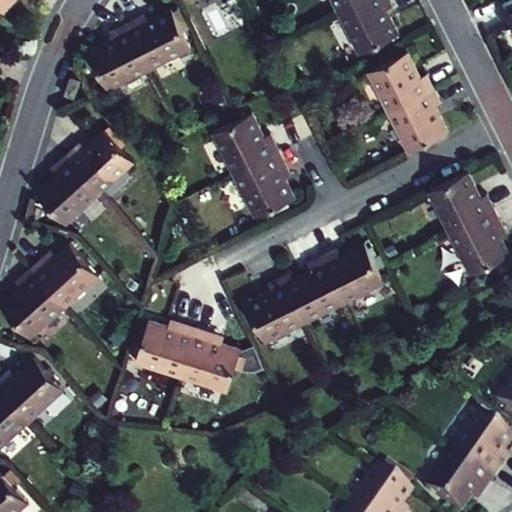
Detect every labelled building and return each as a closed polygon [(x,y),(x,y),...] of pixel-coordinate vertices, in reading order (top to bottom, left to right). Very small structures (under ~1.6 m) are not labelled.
[(0,0),(0,11),(8,0),(0,0)] [(142,2),(125,11),(150,61),(190,41),(170,0),(164,0),(146,9),(142,2)] [(345,0),(340,3),(361,47),(399,28),(386,1),(387,0),(345,0)] [(511,0),(507,0),(500,4),(511,27),(511,0)] [(109,81),(150,61),(125,11),(111,17),(115,25),(88,38),(109,81)] [(420,73),(407,47),(369,66),(388,103),(432,81),(427,69),(420,73)] [(440,97),(432,81),(388,103),(408,143),(447,123),(435,100),(440,97)] [(251,107),(210,128),(230,167),(279,142),(273,129),(265,133),(251,107)] [(67,147),(104,190),(137,163),(103,124),(84,141),(80,136),(67,147)] [(279,142),(230,167),(252,212),(295,191),(286,173),(293,169),(279,142)] [(70,220),(104,190),(67,147),(54,159),(59,164),(37,183),(70,220)] [(426,184),(445,224),(492,201),(485,187),(478,191),(467,169),(460,167),(426,184)] [(492,201),(445,224),(464,263),(505,243),(494,220),(500,217),(492,201)] [(44,251),(32,262),(69,303),(104,272),(71,235),(48,255),(44,251)] [(338,246),(324,253),(346,296),(386,277),(367,238),(340,251),(338,246)] [(314,265),(287,278),(306,316),(346,296),(324,253),(311,259),(314,265)] [(37,331),(69,303),(32,262),(19,273),(24,278),(5,295),(37,331)] [(266,283),(268,287),(248,297),(266,335),(306,316),(287,278),(285,273),(266,283)] [(181,369),(196,322),(179,316),(177,323),(149,314),(136,355),(181,369)] [(215,328),(196,322),(181,369),(227,384),(240,342),(213,334),(215,328)] [(0,372),(0,378),(35,417),(66,389),(32,352),(13,369),(9,364),(0,372)] [(0,447),(1,448),(35,417),(0,378),(0,447)] [(511,410),(511,380),(498,401),(511,410)] [(511,434),(479,412),(453,450),(494,479),(506,462),(499,458),(505,451),(511,440),(511,434)] [(476,490),(483,494),(494,479),(453,450),(427,487),(461,511),(471,497),(476,490)] [(499,458),(506,462),(511,455),(505,451),(499,458)] [(0,511),(13,511),(32,495),(0,459),(0,511)] [(388,460),(382,468),(409,486),(414,478),(388,460)] [(398,511),(404,504),(413,490),(409,486),(382,468),(378,465),(351,503),(363,511),(398,511)] [(476,490),(471,497),(478,501),(483,494),(476,490)] [(363,511),(351,503),(344,511),(363,511)]
